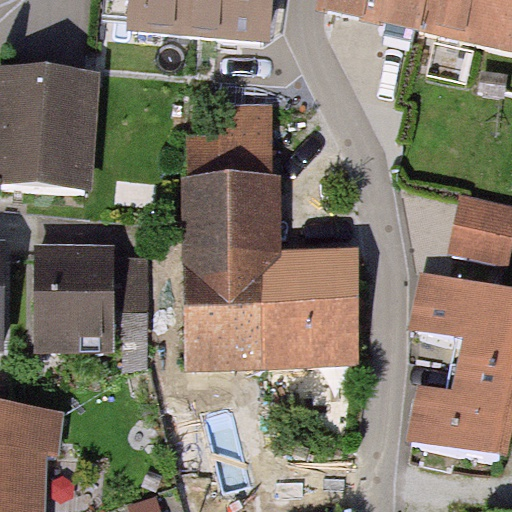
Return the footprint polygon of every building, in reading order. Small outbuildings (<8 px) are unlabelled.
[(125,0),(122,61),(279,70),(283,0),(125,0)] [(511,0),(327,0),(322,27),(511,70),(511,0)] [(0,86),(0,199),(88,207),(98,95),(0,86)] [(193,365),(356,362),(355,257),(275,258),(273,104),(189,106),(193,365)] [(511,261),(511,217),(461,207),(449,265),(509,278),(511,261)] [(36,353),(113,354),(115,251),(37,250),(36,353)] [(416,399),(404,460),(509,482),(511,469),(511,302),(420,283),(407,343),(462,354),(451,406),(416,399)] [(62,425),(0,418),(0,511),(42,511),(46,462),(59,463),(62,425)]
